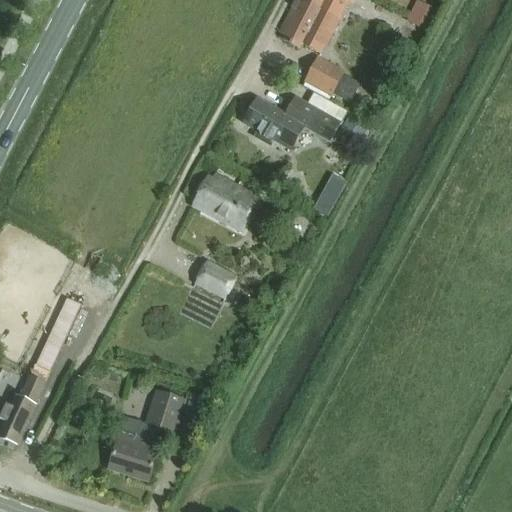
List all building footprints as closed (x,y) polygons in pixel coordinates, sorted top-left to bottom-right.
[(298,0),(281,34),(286,37),(283,42),(300,51),(302,47),(320,56),(322,58),(326,50),(350,4),(352,0),(298,0)] [(417,3),(406,23),(430,36),(441,15),(417,3)] [(332,100),(346,74),(318,59),(304,85),(332,100)] [(258,101),(244,125),(259,133),(256,139),(271,148),(274,142),(292,153),(306,128),(310,131),(331,142),(341,124),(321,112),(298,99),(287,118),(258,101)] [(355,146),(365,128),(350,119),(340,138),(355,146)] [(209,181),(201,197),(207,200),(199,216),(240,237),(260,199),(217,178),(214,184),(209,181)] [(333,179),(315,212),(328,220),(346,186),(333,179)] [(308,201),(303,186),(293,189),(298,204),(308,201)] [(227,300),(238,279),(207,262),(196,283),(227,300)] [(62,352),(83,308),(69,301),(48,345),(62,352)] [(51,372),(56,361),(43,355),(38,366),(51,372)] [(0,442),(18,449),(44,385),(28,379),(20,398),(16,396),(11,408),(7,406),(1,421),(5,423),(0,433),(0,442)] [(120,431),(109,470),(150,482),(162,440),(174,443),(178,430),(187,400),(158,391),(148,427),(140,424),(136,435),(120,431)] [(198,396),(193,411),(208,416),(214,401),(198,396)]
